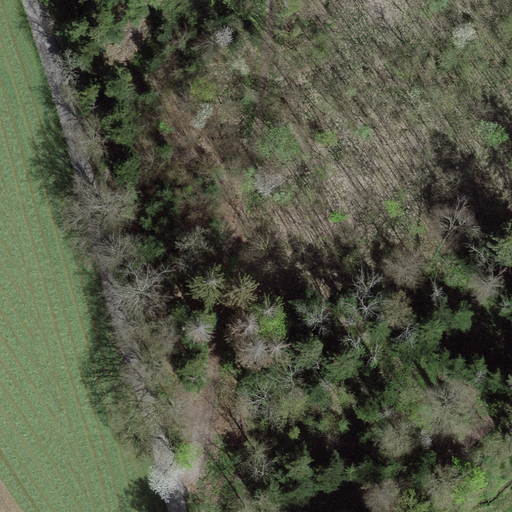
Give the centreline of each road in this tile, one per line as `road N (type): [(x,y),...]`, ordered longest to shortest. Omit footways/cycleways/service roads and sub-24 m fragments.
road 1 (unclassified): [(44,0),(67,62),(182,511)]
road 2 (track): [(511,408),(400,511)]
